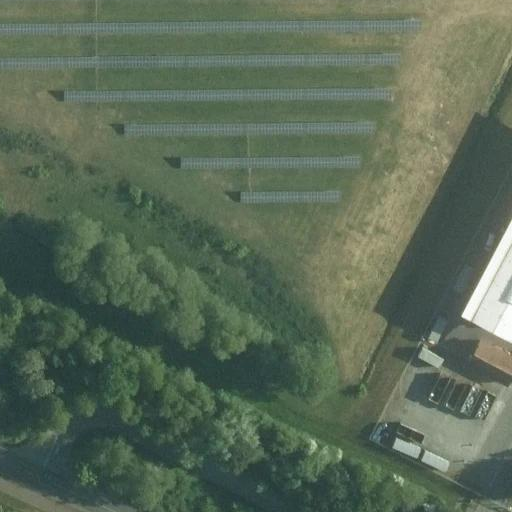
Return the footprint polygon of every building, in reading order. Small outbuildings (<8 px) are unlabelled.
[(511,231),(468,316),(511,338),(511,231)] [(429,334),(442,338),(448,317),(436,313),(429,334)] [(422,344),(418,352),(441,366),(446,358),(422,344)] [(511,380),(511,365),(478,347),(465,370),(505,392),(511,380)] [(385,432),(382,440),(408,448),(411,440),(385,432)]
